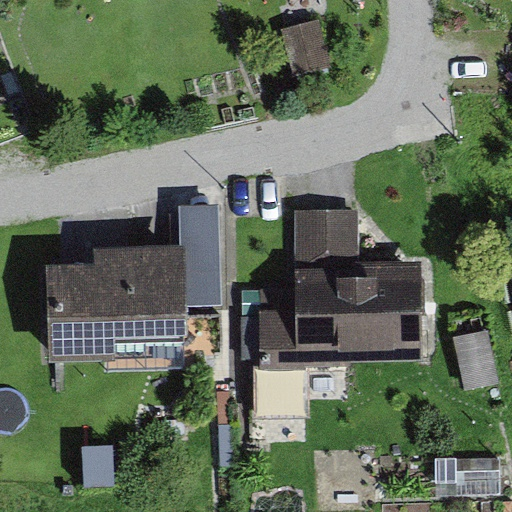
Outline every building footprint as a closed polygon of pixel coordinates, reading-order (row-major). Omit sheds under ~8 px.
[(328,25),(292,33),(302,78),(337,70),(328,25)] [(366,214),(304,215),(305,277),(367,276),(366,214)] [(192,344),(189,258),(96,261),(97,273),(50,275),(53,368),(112,366),(111,347),(192,344)] [(428,361),(427,275),(367,276),(305,277),(299,277),(299,311),(265,312),(265,372),(306,372),(305,363),(428,361)] [(504,454),(439,459),(442,500),(390,504),(390,511),(416,511),(508,505),(504,454)]
